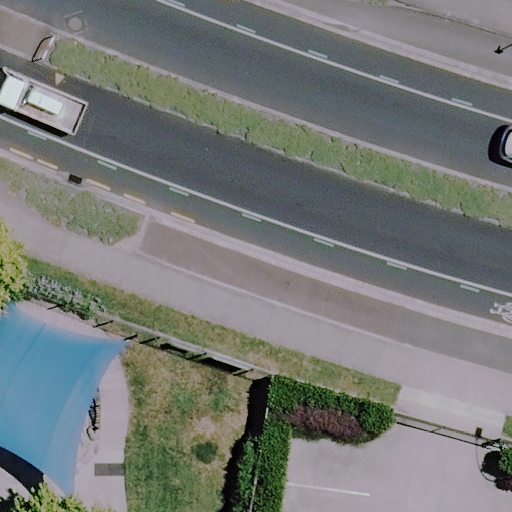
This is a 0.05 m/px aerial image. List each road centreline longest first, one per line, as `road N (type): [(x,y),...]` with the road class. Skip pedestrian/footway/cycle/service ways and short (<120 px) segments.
road 1 (secondary): [(511,253),(322,198),(0,86)]
road 2 (secondary): [(87,0),(367,109),(511,150)]
